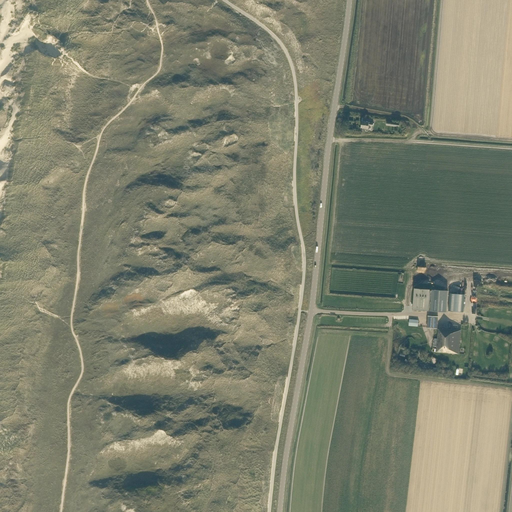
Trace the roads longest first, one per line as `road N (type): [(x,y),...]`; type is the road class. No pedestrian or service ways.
road 1 (tertiary): [(280,511),(350,0)]
road 2 (track): [(511,138),(430,133),(441,0)]
